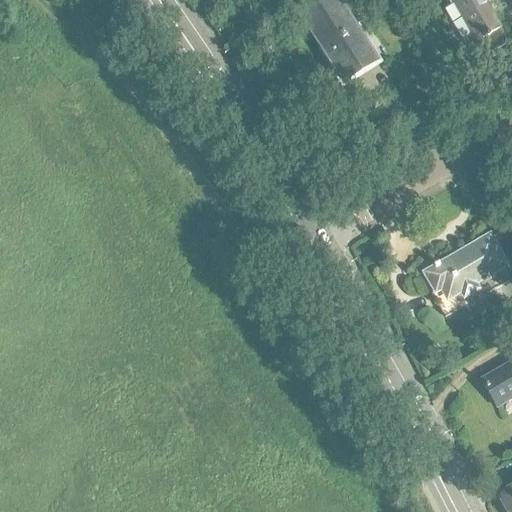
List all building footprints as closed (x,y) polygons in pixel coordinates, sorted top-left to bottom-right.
[(337,0),(323,0),(299,16),(343,84),(377,62),(337,0)] [(452,0),(475,39),(468,43),(478,60),(508,43),(483,0),(452,0)] [(475,178),(488,200),(503,192),(490,169),(475,178)] [(461,291),(464,296),(476,289),(474,284),(505,266),(488,237),(424,274),(435,292),(441,289),(447,299),(461,291)] [(511,362),(480,381),(496,408),(511,398),(511,362)] [(511,511),(511,485),(497,495),(506,511),(511,511)]
